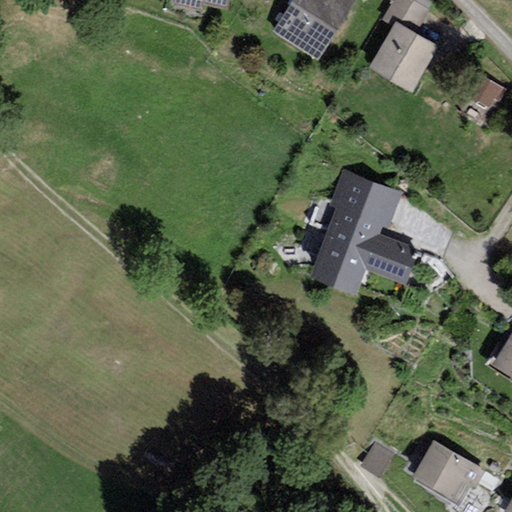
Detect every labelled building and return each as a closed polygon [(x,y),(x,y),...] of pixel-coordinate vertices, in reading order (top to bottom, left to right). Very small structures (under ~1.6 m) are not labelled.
[(174,0),(174,3),(200,9),(202,4),(226,9),(228,0),(174,0)] [(290,0),(271,31),(317,61),(357,0),(290,0)] [(432,4),(426,0),(394,0),(383,20),(392,25),(395,20),(415,31),(432,4)] [(415,31),(395,20),(392,25),(367,69),(412,94),(440,45),(415,31)] [(470,97),(488,108),(493,99),(500,103),(508,91),(501,87),(483,75),(470,97)] [(335,209),(310,279),(355,297),(366,270),(406,286),(420,251),(385,236),(402,193),(343,170),(328,206),(335,209)] [(511,334),(493,369),(511,379),(511,334)] [(433,442),(411,478),(456,506),(478,469),(433,442)]
